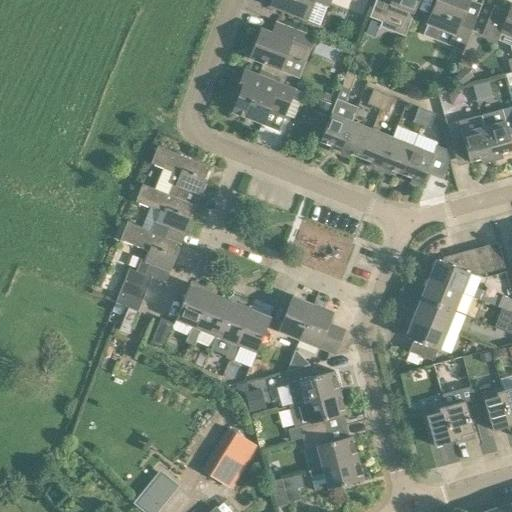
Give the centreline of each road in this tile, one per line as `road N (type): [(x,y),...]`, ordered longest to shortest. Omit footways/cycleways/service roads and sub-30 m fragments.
road 1 (unclassified): [(407,222),(191,135),(187,113),(232,0)]
road 2 (unclassified): [(409,502),(368,350),(407,222)]
